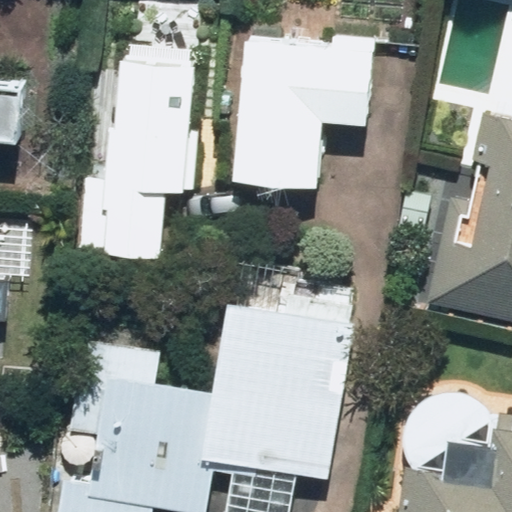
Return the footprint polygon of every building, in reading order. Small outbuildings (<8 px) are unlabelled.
[(236,28),(236,35),(225,185),(319,191),(323,127),(372,130),(379,38),(236,28)] [(197,55),(117,50),(112,128),(103,127),(100,172),(83,171),(78,251),(160,257),(164,194),(188,196),(189,187),(195,188),(199,127),(193,126),(197,55)] [(418,303),(427,305),(511,327),(511,76),(480,68),(418,303)] [(0,146),(17,148),(20,76),(0,75),(0,146)] [(0,277),(0,320),(9,321),(12,278),(0,277)] [(327,484),(353,296),(284,286),(281,309),(220,301),(208,388),(151,380),(156,342),(103,335),(96,382),(74,379),(66,431),(95,435),(92,454),(80,452),(77,474),(59,471),(52,511),(156,511),(157,511),(159,511),(208,511),(214,475),(227,476),(222,511),(292,511),(297,480),(327,484)] [(511,511),(511,417),(487,415),(484,411),(481,406),(477,402),(472,398),(467,395),(462,393),(456,391),(451,390),(445,390),(439,391),(433,392),(428,394),(423,397),(418,401),(414,405),(411,410),(402,410),(395,511),(511,511)]
